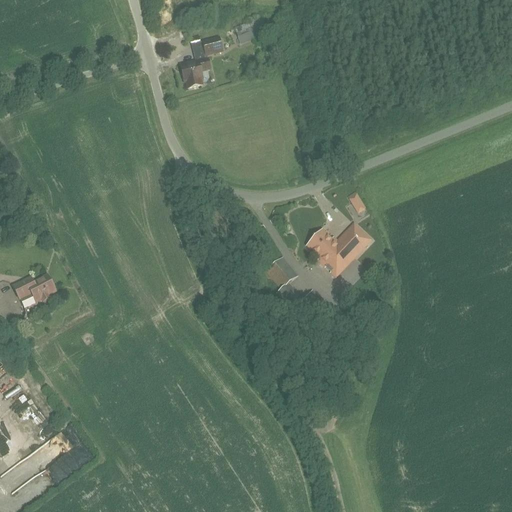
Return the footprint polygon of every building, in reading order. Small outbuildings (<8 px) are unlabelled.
[(255,46),(267,41),(265,37),(266,36),(264,32),(269,30),(266,24),(262,26),(259,20),(240,27),(240,26),(234,28),(241,46),(253,41),(255,46)] [(219,38),(201,43),(206,58),(223,54),(219,38)] [(210,71),(208,63),(182,68),(183,76),(182,77),(183,81),(184,82),(185,84),(186,83),(188,90),(201,87),(200,80),(202,80),(200,73),(210,71)] [(351,204),(359,200),(355,193),(347,198),(351,204)] [(337,279),(372,242),(355,225),(336,245),(323,233),(308,248),(320,260),(319,262),(337,279)] [(283,260),(266,274),(281,291),(277,295),(294,317),(299,313),(309,321),(324,302),(312,293),(303,305),(287,287),(298,277),(283,260)] [(33,285),(31,280),(13,289),(24,310),(42,301),(43,303),(50,299),(49,297),(56,293),(47,277),(33,285)]
